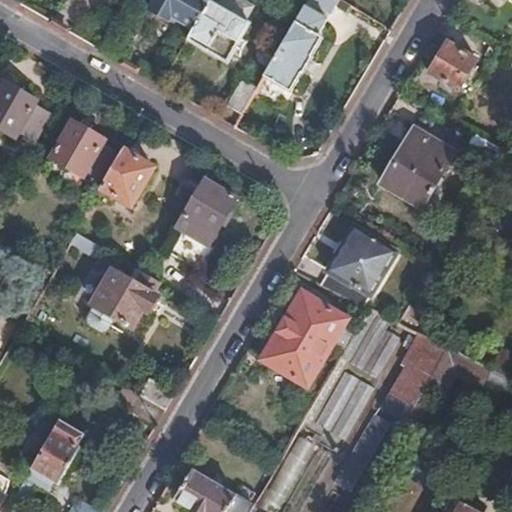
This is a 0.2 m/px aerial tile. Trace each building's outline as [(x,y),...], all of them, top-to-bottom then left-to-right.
[(178,16),(199,28),(214,2),(211,0),(160,0),(156,8),(175,19),(178,16)] [(331,16),(340,1),(338,0),(311,0),(286,44),(282,51),(273,67),(266,78),(293,94),(323,40),(318,36),(327,21),(318,15),(321,10),(331,16)] [(193,39),(194,40),(230,61),(252,24),(216,3),(214,2),(199,28),(193,39)] [(501,48),(476,33),(469,45),(493,60),(501,48)] [(264,61),(273,67),(282,51),(273,45),(266,47),(262,54),(264,61)] [(481,62),(452,45),(433,76),(462,93),(481,62)] [(231,106),(245,115),(260,89),(245,80),(231,106)] [(42,103),(11,85),(0,104),(0,127),(21,139),(24,135),(38,143),(54,117),(40,107),(42,103)] [(111,142),(80,124),(57,161),(89,179),(93,172),(108,180),(123,155),(109,147),(111,142)] [(459,152),(420,129),(387,185),(426,207),(459,152)] [(474,150),(498,163),(507,148),(481,135),(474,150)] [(160,171),(128,152),(106,190),(137,208),(160,171)] [(199,196),(209,179),(198,173),(190,174),(186,180),(187,189),(199,196)] [(243,199),(209,179),(199,196),(180,227),(214,247),(243,199)] [(361,230),(328,285),(369,305),(400,253),(361,230)] [(152,275),(147,271),(141,281),(118,268),(90,315),(92,324),(103,330),(112,330),(120,316),(138,327),(149,308),(152,311),(162,293),(159,291),(164,282),(152,275)] [(353,320),(307,293),(267,360),(313,387),(353,320)] [(374,307),(346,355),(382,375),(404,337),(390,328),(396,319),(374,307)] [(391,407),(413,419),(420,406),(429,390),(453,347),(424,333),(416,347),(417,348),(410,360),(416,363),(391,407)] [(480,360),(453,347),(429,390),(448,399),(462,375),(486,388),(488,385),(497,368),(480,360)] [(487,347),(480,360),(497,368),(511,375),(511,351),(507,348),(503,356),(487,347)] [(511,375),(497,368),(488,385),(511,397),(511,395),(511,375)] [(361,379),(351,372),(322,423),(332,429),(361,379)] [(157,380),(147,396),(172,410),(182,394),(157,380)] [(377,388),(366,381),(338,431),(348,438),(377,388)] [(172,410),(147,396),(137,412),(162,427),(172,410)] [(413,419),(406,432),(417,439),(432,413),(420,406),(413,419)] [(396,422),(382,413),(341,481),(356,490),(396,422)] [(65,420),(53,414),(33,446),(45,454),(65,420)] [(66,422),(23,495),(30,500),(40,483),(53,490),(59,481),(63,484),(85,447),(82,446),(89,435),(66,422)] [(321,444),(307,436),(267,503),(282,511),(321,444)] [(304,511),(339,453),(326,447),(287,511),(304,511)] [(253,511),(259,504),(199,470),(189,486),(184,484),(177,495),(182,498),(181,499),(197,510),(195,511),(253,511)] [(0,511),(1,511),(11,497),(0,489),(0,511)] [(77,511),(103,511),(84,501),(77,511)]
